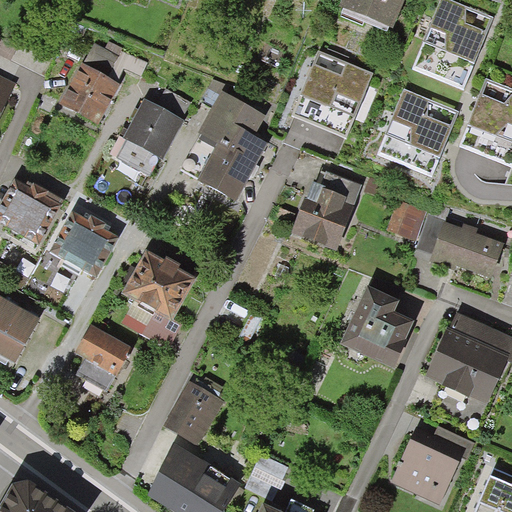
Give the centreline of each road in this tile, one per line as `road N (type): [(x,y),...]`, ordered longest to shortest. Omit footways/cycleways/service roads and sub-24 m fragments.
road 1 (residential): [(13,436),(205,108)]
road 2 (residential): [(341,511),(442,291),(511,318)]
road 3 (residential): [(13,436),(111,511)]
